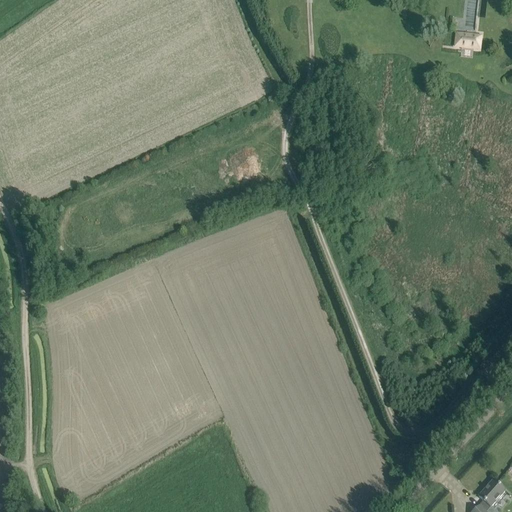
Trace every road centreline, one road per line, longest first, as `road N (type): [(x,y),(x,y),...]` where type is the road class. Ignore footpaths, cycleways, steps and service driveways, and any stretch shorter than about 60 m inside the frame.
road 1 (track): [(43,511),(28,461),(24,266),(0,202)]
road 2 (unclassified): [(406,511),(511,389)]
